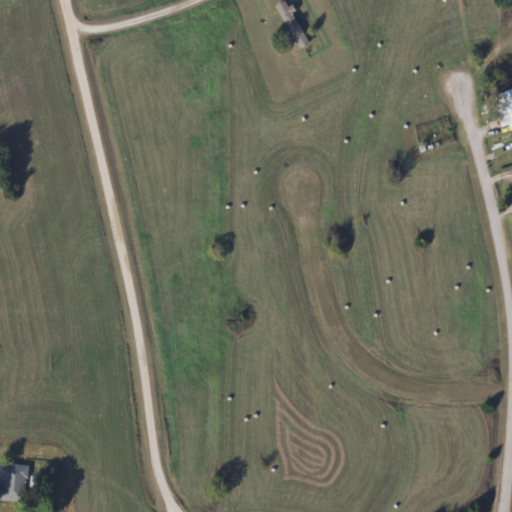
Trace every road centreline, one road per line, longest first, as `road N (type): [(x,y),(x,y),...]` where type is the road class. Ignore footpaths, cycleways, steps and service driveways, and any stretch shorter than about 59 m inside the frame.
road 1 (residential): [(63,0),(130,276),(151,446),(171,511)]
road 2 (residential): [(511,387),(395,384),(352,355),(335,330),(292,176)]
road 3 (residential): [(511,432),(491,202),(456,85)]
road 4 (residential): [(72,33),(189,0)]
